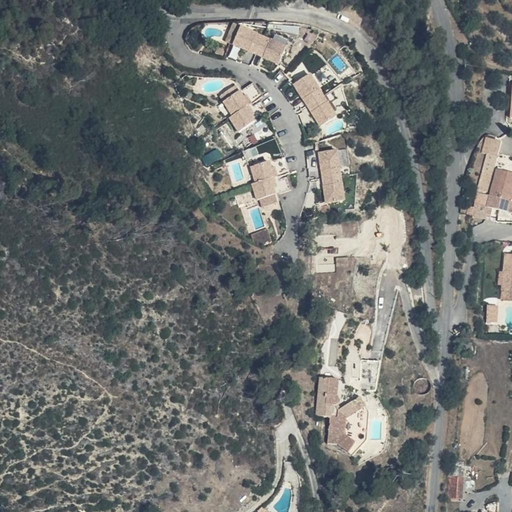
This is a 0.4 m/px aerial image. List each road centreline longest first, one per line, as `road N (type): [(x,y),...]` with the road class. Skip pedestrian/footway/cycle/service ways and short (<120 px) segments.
road 1 (residential): [(445,323),(436,320),(418,177),(370,56),(354,37),(309,14),(195,14)]
road 2 (residential): [(195,14),(174,20),(167,34),(179,55),(256,75),(277,92),(290,122),(298,170),(292,255)]
road 3 (residential): [(435,0),(455,87),(445,323)]
road 4 (residential): [(445,323),(432,511)]
road 5 (residential): [(511,229),(476,241),(460,308),(445,323)]
road 6 (residential): [(316,511),(302,447),(274,395)]
